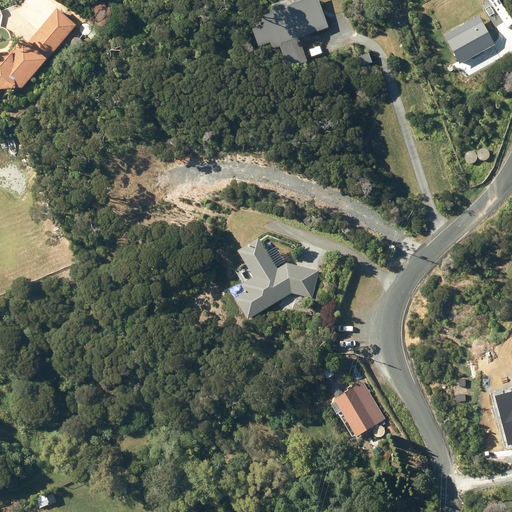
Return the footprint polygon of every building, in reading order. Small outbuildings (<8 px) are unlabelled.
[(281,0),(272,3),(275,13),(251,21),(259,46),(272,43),(273,49),(281,46),(287,67),(308,61),(301,36),(327,28),(318,0),(281,0)] [(0,93),(23,91),(77,27),(57,11),(28,46),(23,41),(10,57),(0,57),(0,93)] [(460,63),(495,45),(479,16),(444,34),(460,63)] [(369,52),(357,56),(361,66),(372,62),(369,52)] [(422,77),(408,83),(411,91),(425,86),(422,77)] [(260,238),(238,250),(247,263),(235,270),(243,284),(241,285),(245,291),(235,297),(249,319),(292,293),(313,297),(319,270),(286,262),(279,249),(276,250),(271,241),(264,245),(260,238)] [(362,381),(330,399),(351,436),(383,418),(362,381)] [(511,391),(495,396),(508,445),(511,444),(511,391)] [(46,494),(37,498),(42,508),(51,504),(46,494)]
